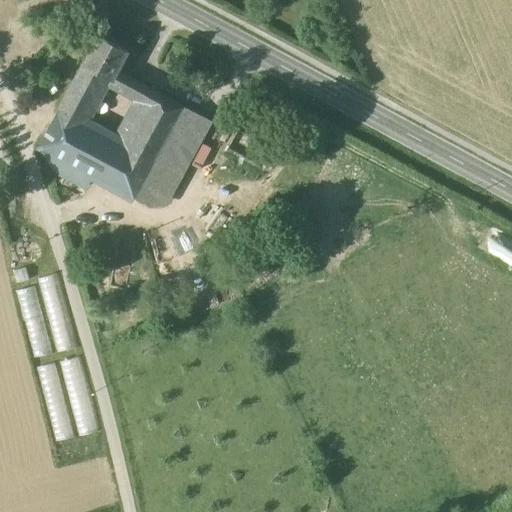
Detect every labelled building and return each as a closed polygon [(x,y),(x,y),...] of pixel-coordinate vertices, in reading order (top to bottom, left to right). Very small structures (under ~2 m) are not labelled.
[(129,52),(100,37),(77,79),(100,92),(104,95),(112,80),(114,81),(119,72),(129,52)] [(137,82),(119,72),(114,81),(132,91),(137,82)] [(100,92),(77,79),(50,130),(100,156),(110,137),(84,123),(100,92)] [(156,93),(137,82),(132,91),(152,102),(156,93)] [(128,146),(127,148),(154,163),(157,158),(184,108),(156,93),(152,102),(128,146)] [(184,108),(157,158),(170,165),(197,115),(184,108)] [(100,156),(50,130),(43,142),(45,150),(93,177),(114,139),(110,137),(100,156)] [(154,163),(127,148),(128,146),(114,139),(93,177),(134,200),(154,163)] [(154,163),(134,200),(147,207),(170,165),(157,158),(154,163)] [(448,236),(511,259),(511,240),(454,219),(448,236)] [(293,228),(229,260),(238,280),(303,248),(293,228)] [(210,269),(161,293),(171,313),(220,289),(210,269)] [(38,279),(58,352),(75,347),(55,274),(38,279)] [(19,290),(31,358),(47,355),(35,287),(19,290)]
